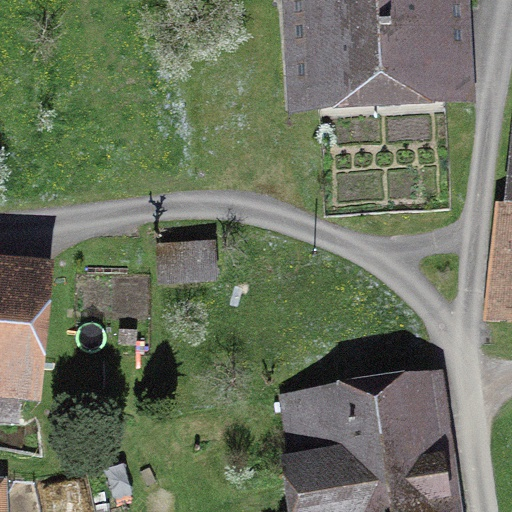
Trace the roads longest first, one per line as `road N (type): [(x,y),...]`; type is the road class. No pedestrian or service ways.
road 1 (track): [(460,357),(394,276),(355,249),(269,215),(184,207),(0,226)]
road 2 (track): [(460,357),(511,0)]
road 3 (track): [(484,511),(460,357)]
road 4 (track): [(355,249),(428,246),(476,218)]
